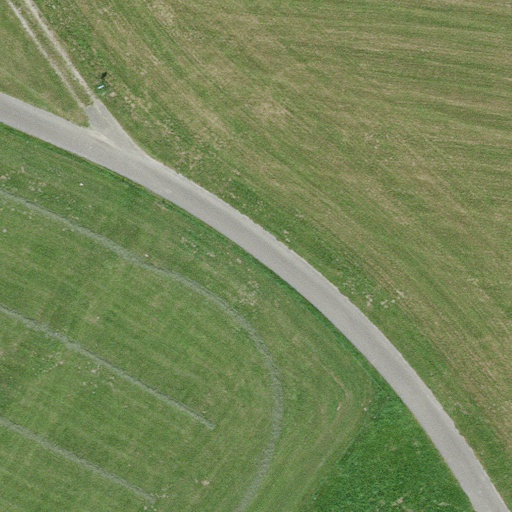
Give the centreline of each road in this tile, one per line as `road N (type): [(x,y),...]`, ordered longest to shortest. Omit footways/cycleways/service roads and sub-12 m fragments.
road 1 (track): [(0,106),(139,165),(313,286),(405,377),(490,511)]
road 2 (track): [(20,0),(139,165)]
